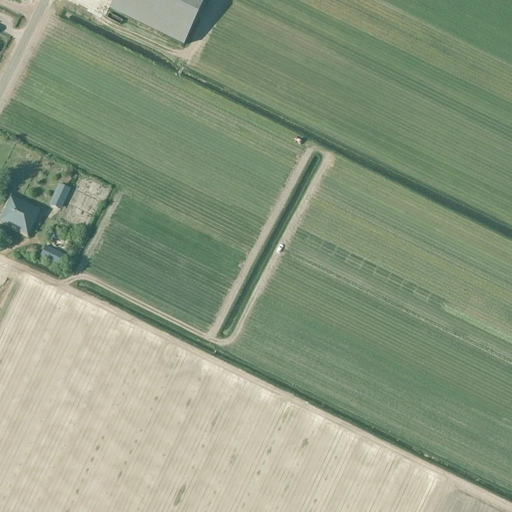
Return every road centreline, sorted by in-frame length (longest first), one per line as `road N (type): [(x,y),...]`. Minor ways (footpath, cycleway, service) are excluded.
road 1 (track): [(511,508),(0,259)]
road 2 (track): [(212,0),(187,50),(176,51),(103,20),(91,0)]
